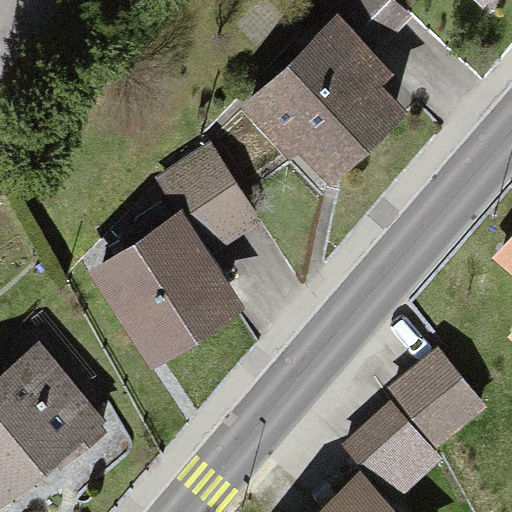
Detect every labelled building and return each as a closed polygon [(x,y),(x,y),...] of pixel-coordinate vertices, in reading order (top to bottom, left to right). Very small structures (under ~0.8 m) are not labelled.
[(405,13),(390,0),(336,0),(316,25),(303,14),(235,93),(324,169),(393,90),(362,63),(405,13)] [(153,179),(167,199),(79,259),(141,350),(232,289),(202,245),(246,215),(200,147),(153,179)] [(511,261),(511,327),(505,335),(511,341),(511,220),(491,243),(511,261)] [(30,336),(0,359),(0,486),(92,415),(30,336)] [(356,460),(295,511),(397,511),(390,504),(488,420),(429,351),(384,390),(392,399),(341,443),(356,460)]
